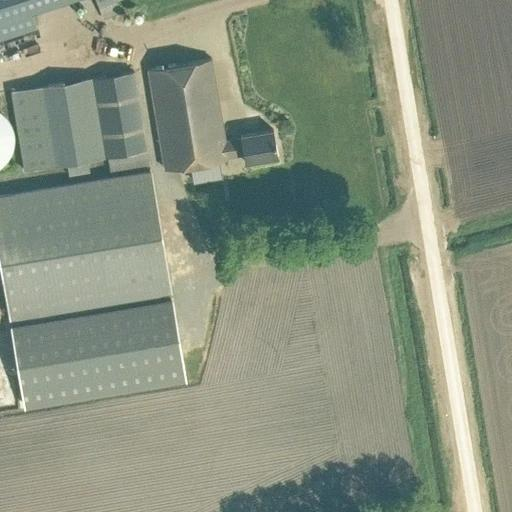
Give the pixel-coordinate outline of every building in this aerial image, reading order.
[(30,9),(58,0),(96,0),(98,5),(113,0),(0,0),(0,37),(36,26),(30,9)] [(147,68),(163,169),(228,159),(227,156),(240,154),(242,162),(274,156),(270,129),(237,134),(238,138),(223,140),(210,58),(147,68)] [(133,70),(10,90),(24,169),(146,149),(133,70)] [(0,166),(1,165),(6,160),(10,155),(12,148),(14,142),(14,135),(12,129),(10,123),(6,117),(2,113),(0,111),(0,166)] [(242,174),(276,172),(276,163),(242,165),(242,174)] [(0,195),(0,254),(10,315),(169,289),(150,170),(0,195)] [(0,278),(0,297),(4,330),(10,329),(3,278),(0,278)] [(171,298),(12,325),(25,404),(184,377),(171,298)]
